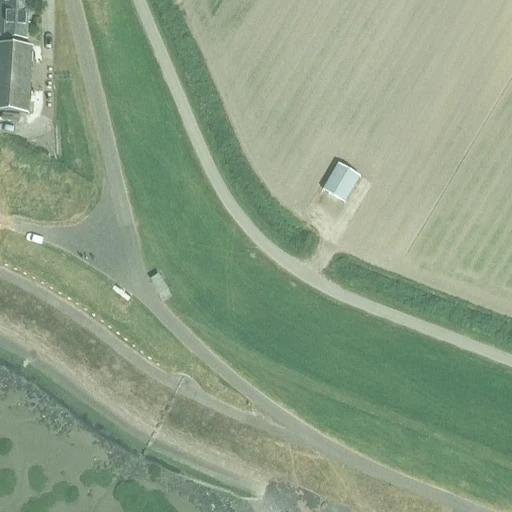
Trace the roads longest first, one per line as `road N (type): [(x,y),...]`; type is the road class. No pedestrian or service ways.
road 1 (unclassified): [(511,361),(305,278),(260,243),(209,168),(140,0)]
road 2 (unclassified): [(488,511),(284,425),(140,291),(120,244)]
road 3 (unclassified): [(120,244),(115,186),(71,0)]
